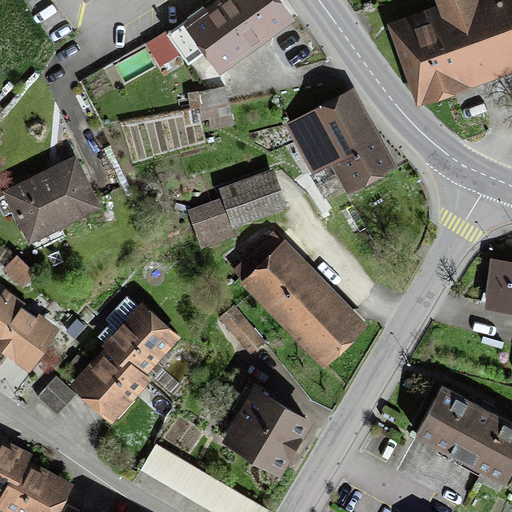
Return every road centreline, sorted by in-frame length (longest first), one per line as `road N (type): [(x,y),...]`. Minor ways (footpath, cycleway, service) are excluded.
road 1 (tertiary): [(289,511),(488,177)]
road 2 (primary): [(319,0),(412,123),(488,177)]
road 3 (residential): [(0,402),(168,511)]
